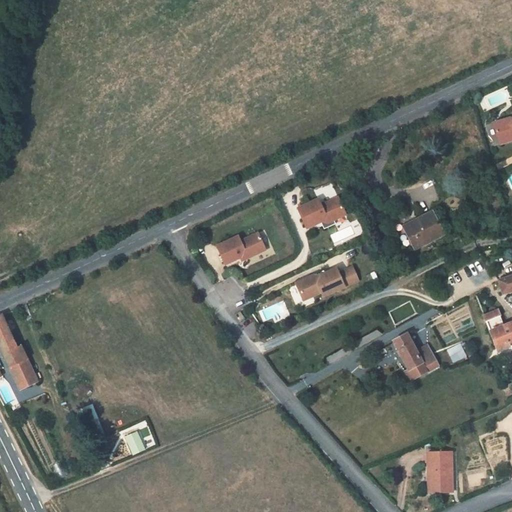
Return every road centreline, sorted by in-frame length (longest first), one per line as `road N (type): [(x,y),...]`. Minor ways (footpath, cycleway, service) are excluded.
road 1 (tertiary): [(511,65),(162,230)]
road 2 (residential): [(389,511),(283,396),(162,230)]
road 3 (unknown): [(252,353),(481,243),(511,240)]
road 4 (track): [(283,396),(46,494)]
road 5 (tertiary): [(162,230),(0,303)]
